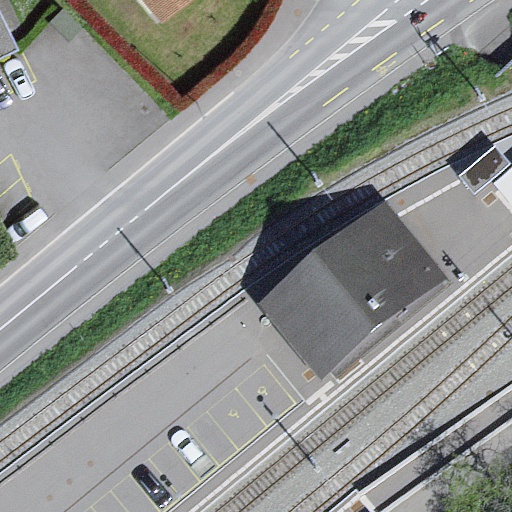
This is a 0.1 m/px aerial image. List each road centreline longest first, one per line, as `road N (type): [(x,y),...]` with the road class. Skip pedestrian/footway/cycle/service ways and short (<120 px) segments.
road 1 (tertiary): [(235,136),(0,330)]
road 2 (tertiary): [(235,136),(438,7)]
road 3 (tertiary): [(377,0),(235,136)]
